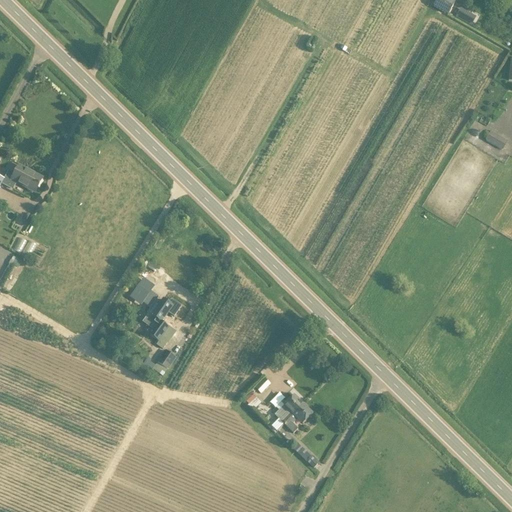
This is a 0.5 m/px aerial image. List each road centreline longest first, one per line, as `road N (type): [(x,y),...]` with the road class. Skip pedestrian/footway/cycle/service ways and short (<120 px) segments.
road 1 (secondary): [(511,501),(0,0)]
road 2 (track): [(187,183),(81,348),(157,390),(87,511)]
